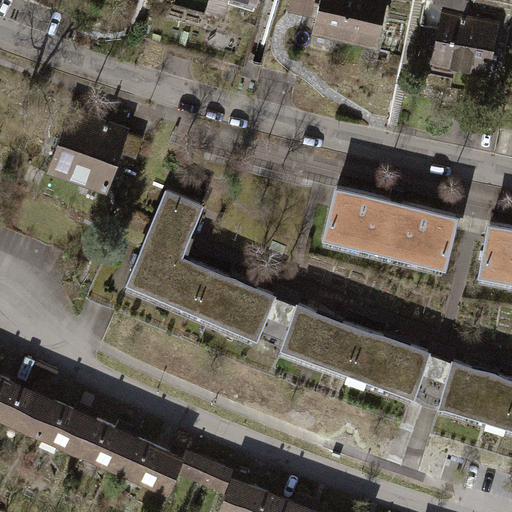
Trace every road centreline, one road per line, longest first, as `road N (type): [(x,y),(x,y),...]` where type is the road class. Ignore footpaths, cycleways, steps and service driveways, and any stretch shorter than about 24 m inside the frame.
road 1 (residential): [(0,30),(242,109),(511,173)]
road 2 (residential): [(0,314),(16,332),(211,425),(452,511)]
